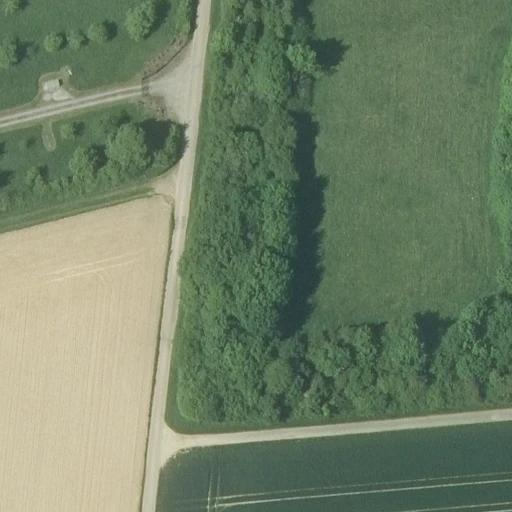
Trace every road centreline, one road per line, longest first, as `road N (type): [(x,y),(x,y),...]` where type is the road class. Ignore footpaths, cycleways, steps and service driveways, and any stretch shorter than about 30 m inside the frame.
road 1 (track): [(147,511),(204,0)]
road 2 (track): [(511,415),(154,446)]
road 3 (track): [(196,77),(0,123)]
road 4 (track): [(183,183),(0,229)]
